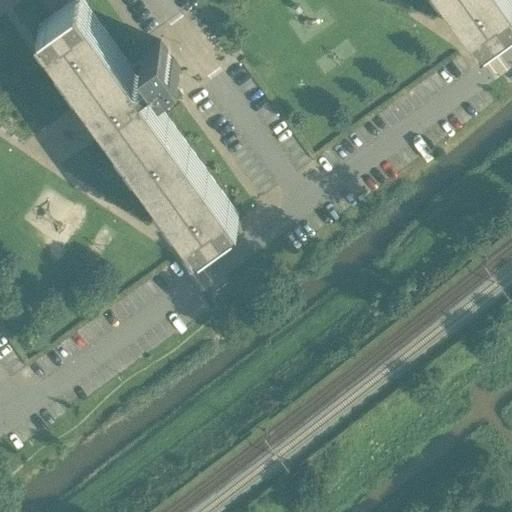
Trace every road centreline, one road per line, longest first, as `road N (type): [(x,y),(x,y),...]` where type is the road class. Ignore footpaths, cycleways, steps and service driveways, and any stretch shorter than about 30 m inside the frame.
road 1 (residential): [(0,426),(305,202)]
road 2 (residential): [(305,202),(511,53)]
road 3 (residential): [(305,202),(160,0)]
